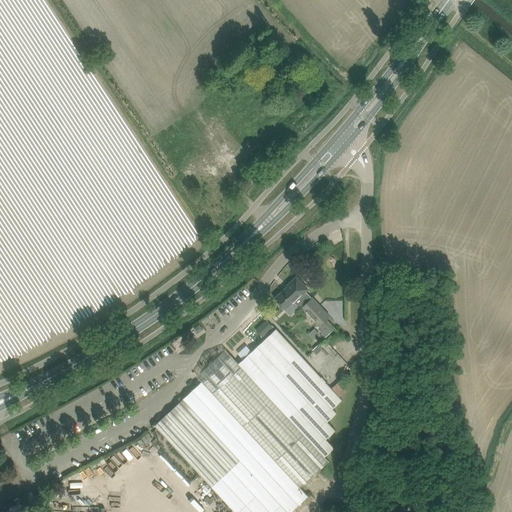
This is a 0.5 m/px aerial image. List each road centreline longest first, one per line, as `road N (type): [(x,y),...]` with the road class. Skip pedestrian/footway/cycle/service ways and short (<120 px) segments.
road 1 (unclassified): [(347,511),(362,163),(345,149)]
road 2 (secondary): [(0,400),(117,340),(196,287),(273,218)]
